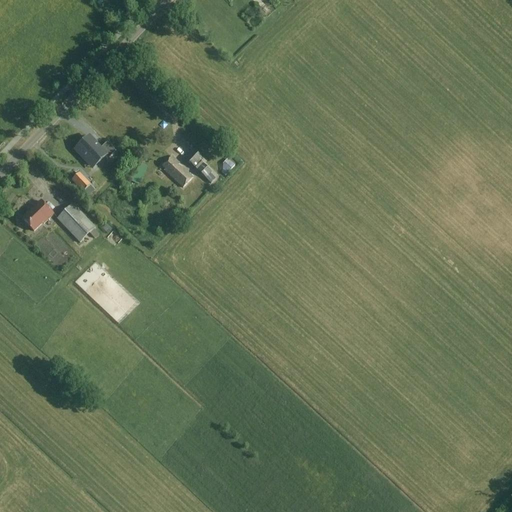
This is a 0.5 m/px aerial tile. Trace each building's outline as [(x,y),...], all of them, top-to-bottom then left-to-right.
[(64,124),(57,127),(62,137),(69,133),(64,124)] [(101,150),(96,145),(89,137),(87,139),(77,149),(89,161),(95,167),(99,163),(105,157),(107,160),(115,152),(107,143),(101,150)] [(195,169),(203,160),(193,151),(185,160),(195,169)] [(183,189),(193,178),(179,165),(180,164),(172,157),(162,167),(166,170),(164,171),(183,189)] [(203,164),(197,171),(212,184),(216,179),(210,175),(212,173),(203,164)] [(67,175),(83,193),(91,186),(79,173),(75,169),(67,175)] [(43,225),(53,215),(41,202),(22,220),(34,232),(43,224),(43,225)] [(80,243),(90,234),(94,239),(98,235),(94,230),(95,229),(73,205),(57,220),(80,243)]
